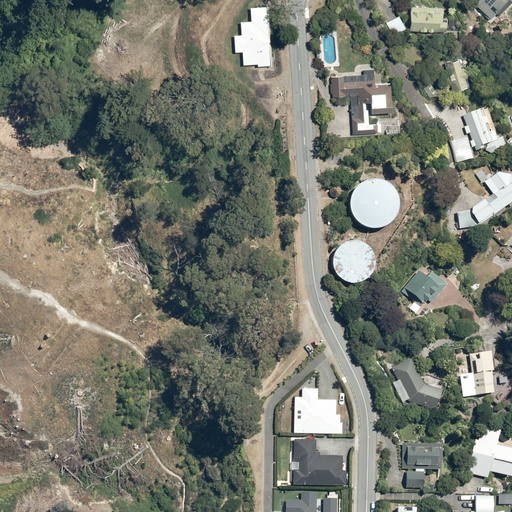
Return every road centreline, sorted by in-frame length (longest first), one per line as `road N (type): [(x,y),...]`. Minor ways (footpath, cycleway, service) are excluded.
road 1 (residential): [(366,511),(365,401),(315,287),(297,0)]
road 2 (track): [(318,300),(284,368),(243,396),(163,358),(123,354),(75,333),(0,282)]
road 3 (track): [(27,117),(98,175),(48,187),(0,165)]
road 4 (track): [(0,7),(32,5),(59,87),(56,104),(40,114),(0,105)]
road 5 (track): [(182,369),(162,381),(159,425),(185,481),(186,511)]
